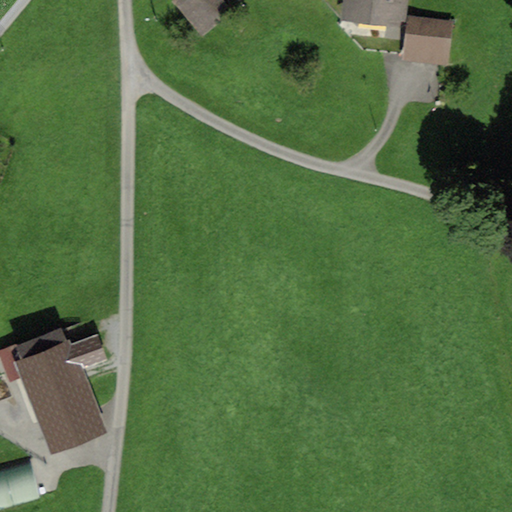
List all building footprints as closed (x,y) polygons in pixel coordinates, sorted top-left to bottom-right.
[(226,9),(219,0),(177,0),(202,29),(226,9)] [(347,0),(346,12),(401,19),(403,0),(347,0)] [(447,24),(413,20),(408,55),(443,59),(447,24)] [(58,330),(19,346),(56,442),(95,427),(73,369),(102,358),(93,336),(65,347),(58,330)] [(0,508),(37,498),(28,459),(0,466),(0,508)]
